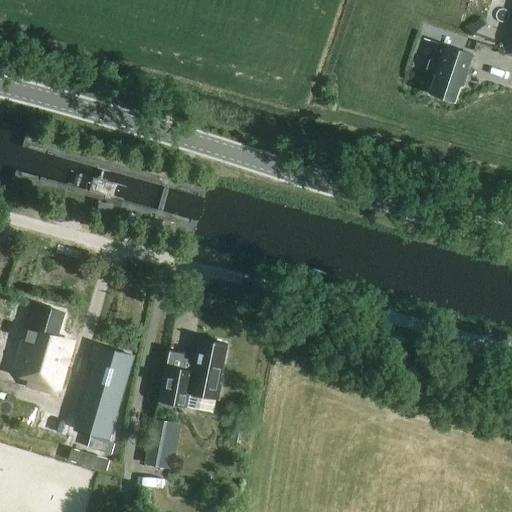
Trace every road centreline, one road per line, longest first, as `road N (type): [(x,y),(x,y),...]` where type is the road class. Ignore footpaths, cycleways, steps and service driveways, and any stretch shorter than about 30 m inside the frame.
road 1 (tertiary): [(511,237),(0,88)]
road 2 (unclassified): [(0,216),(511,351)]
